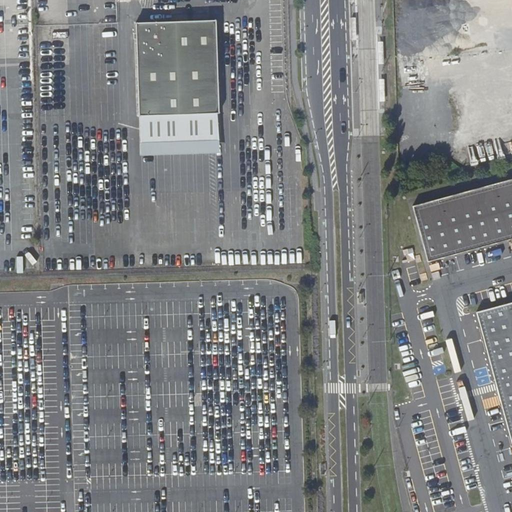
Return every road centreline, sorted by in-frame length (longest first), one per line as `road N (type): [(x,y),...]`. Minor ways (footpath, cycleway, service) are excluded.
road 1 (tertiary): [(312,0),(328,191),(337,511)]
road 2 (tertiary): [(353,511),(336,0)]
road 3 (unknown): [(253,0),(268,32),(272,232),(264,247),(230,247)]
road 4 (unknown): [(0,259),(18,238),(7,0)]
road 5 (unknown): [(129,137),(50,133),(44,151),(47,215),(132,213)]
road 6 (unknown): [(228,0),(230,247)]
road 7 (unknown): [(132,213),(134,251),(230,247)]
road 8 (unknown): [(125,10),(129,137)]
